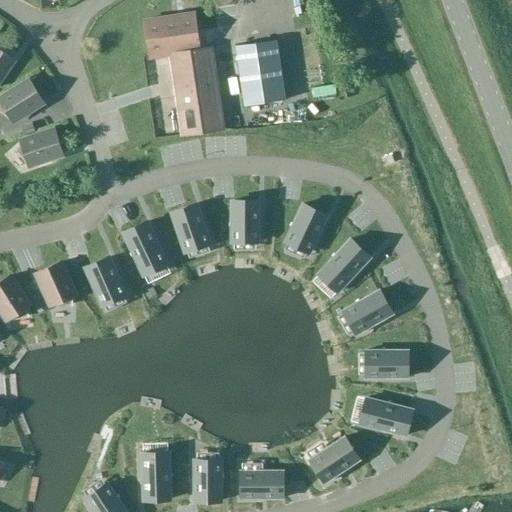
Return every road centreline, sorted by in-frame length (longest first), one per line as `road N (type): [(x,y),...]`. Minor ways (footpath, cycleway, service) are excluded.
road 1 (unknown): [(348,178),(329,100),(264,0)]
road 2 (tertiary): [(511,158),(452,0)]
